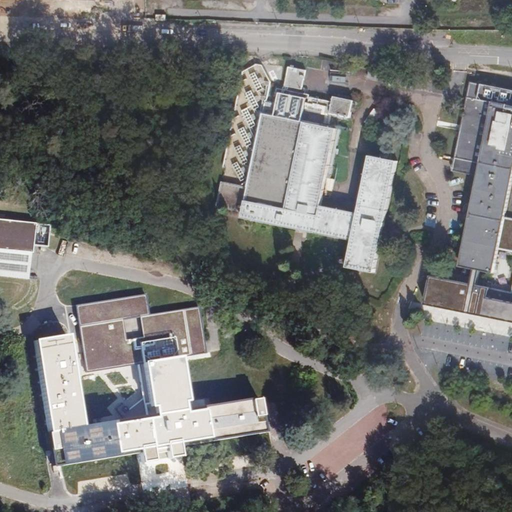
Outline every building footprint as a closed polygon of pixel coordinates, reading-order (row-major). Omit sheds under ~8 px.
[(302,70),(281,66),(279,73),(284,74),(282,86),(298,89),(300,79),(313,82),(317,60),(304,58),(302,70)] [(444,78),(427,74),(425,85),(442,89),(444,78)] [(464,171),(477,173),(468,216),(467,219),(456,267),(472,270),(469,284),(453,281),(428,276),(423,305),(511,322),(511,219),(504,218),(511,181),(511,91),(471,83),(454,169),(464,171)] [(328,102),(306,97),(304,109),(345,117),(349,101),(329,97),(328,102)] [(393,162),(366,157),(355,213),(318,206),(334,129),(268,116),(270,104),(263,103),(246,188),(219,182),(214,207),(241,212),(240,219),(349,241),(344,268),(371,273),(381,226),(393,162)] [(45,228),(20,226),(19,239),(24,239),(24,244),(43,246),(45,228)] [(66,338),(32,344),(51,467),(262,434),(257,402),(195,411),(196,414),(180,416),(179,407),(182,407),(175,359),(193,356),(193,358),(207,356),(200,308),(149,316),(146,297),(75,308),(86,373),(137,365),(144,413),(147,412),(149,422),(132,424),(131,422),(81,429),(66,338)] [(88,380),(89,402),(101,401),(100,380),(88,380)]
